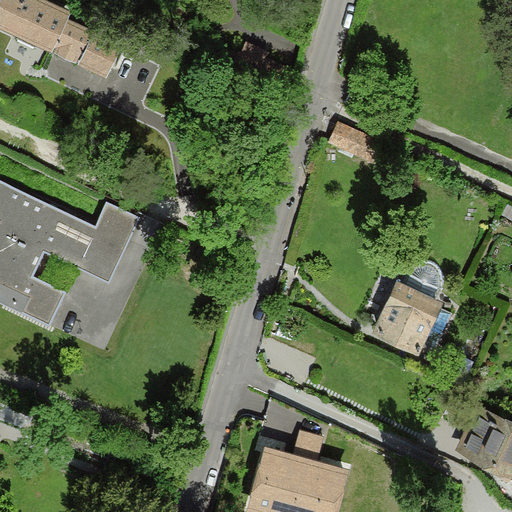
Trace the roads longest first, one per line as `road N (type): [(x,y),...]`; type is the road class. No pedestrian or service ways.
road 1 (residential): [(313,99),(189,511)]
road 2 (track): [(269,256),(0,126)]
road 3 (residential): [(511,193),(313,99)]
